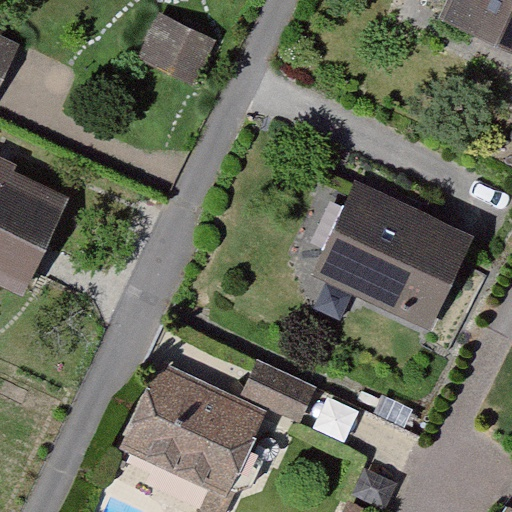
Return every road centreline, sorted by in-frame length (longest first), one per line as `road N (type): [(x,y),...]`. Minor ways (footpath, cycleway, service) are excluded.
road 1 (residential): [(285,0),(46,511)]
road 2 (residential): [(511,310),(455,418)]
